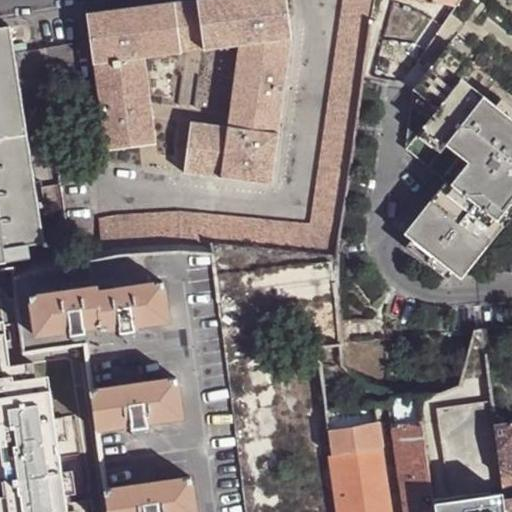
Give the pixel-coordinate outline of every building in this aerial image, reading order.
[(247,134),(229,131),(193,126),(186,176),(273,188),(293,43),(286,0),(223,0),(89,18),(106,153),(140,149),(128,56),(135,55),(133,43),(250,28),(252,40),(259,39),(259,42),(247,134)] [(212,248),(337,258),(339,242),(369,22),(371,0),(343,0),(313,228),(183,217),(121,219),(102,222),(108,255),(134,252),(179,248),(212,248)] [(511,0),(463,0),(457,9),(415,63),(426,72),(412,91),(405,151),(436,175),(395,227),(454,275),(510,204),(511,205),(511,0)] [(420,0),(457,9),(463,0),(420,0)] [(241,49),(229,131),(247,134),(259,42),(259,39),(252,40),(250,28),(133,43),(135,55),(128,56),(140,149),(157,147),(146,61),(241,49)] [(12,30),(0,31),(0,266),(52,259),(51,247),(43,248),(12,30)] [(32,300),(38,341),(72,336),(73,339),(86,337),(86,333),(102,330),(103,335),(121,332),(122,336),(135,334),(135,329),(169,324),(163,283),(99,294),(98,289),(32,300)] [(69,511),(52,393),(39,395),(35,365),(11,368),(5,323),(0,323),(0,511),(69,511)] [(378,404),(396,400),(387,398),(386,397),(365,385),(345,366),(343,346),(319,349),(323,383),(326,402),(327,412),(329,430),(380,423),(378,404)] [(177,379),(93,393),(98,432),(132,428),(133,432),(148,430),(147,425),(182,420),(177,379)] [(434,511),(432,490),(419,401),(396,399),(396,400),(409,511),(434,511)] [(392,511),(384,448),(380,423),(329,430),(339,499),(340,511),(392,511)] [(511,489),(511,424),(494,427),(501,480),(502,491),(511,489)] [(196,511),(191,479),(107,491),(110,511),(196,511)] [(501,480),(432,490),(434,511),(504,511),(504,502),(502,491),(501,480)]
